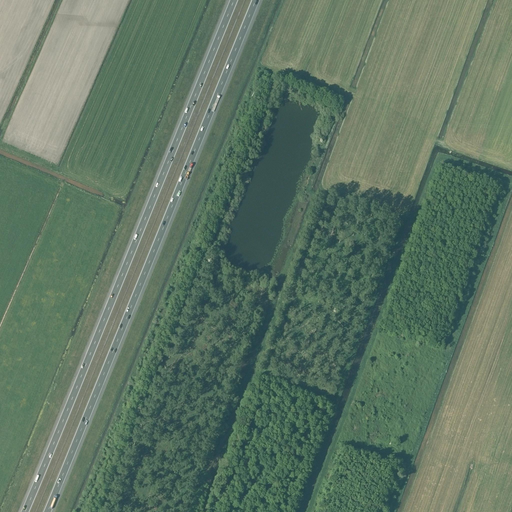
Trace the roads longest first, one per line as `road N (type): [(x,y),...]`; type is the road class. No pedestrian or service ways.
road 1 (motorway): [(234,0),(24,511)]
road 2 (motorway): [(46,511),(255,0)]
